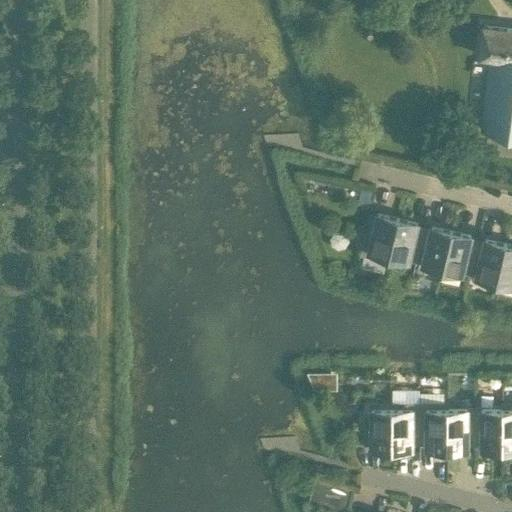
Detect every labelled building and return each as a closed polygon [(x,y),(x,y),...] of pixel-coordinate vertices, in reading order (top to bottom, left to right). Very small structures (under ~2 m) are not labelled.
[(481,55),(481,56),(490,57),(483,129),(511,132),(511,28),(484,26),(481,55)] [(361,230),(358,244),(362,245),(360,253),(388,259),(389,260),(390,254),(389,254),(398,215),(386,212),(379,210),(378,214),(370,212),(365,231),(361,230)] [(398,215),(389,254),(390,254),(416,260),(424,225),(417,223),(418,219),(411,218),(398,215)] [(424,225),(416,260),(443,266),(452,227),(432,223),(432,226),(424,225)] [(452,227),(443,266),(470,273),(478,237),(471,236),(472,232),(452,227)] [(478,237),(470,273),(496,279),(506,240),(486,236),(485,239),(478,237)] [(511,241),(506,240),(496,279),(511,282),(511,241)] [(360,408),(360,422),(364,422),(364,442),(372,443),(372,446),(392,446),(393,400),(364,400),(364,409),(360,408)] [(393,400),(392,446),(413,446),(413,443),(420,443),(420,400),(393,400)] [(420,400),(420,443),(427,443),(427,446),(435,446),(448,446),(448,406),(448,400),(420,400)] [(511,400),(502,400),(502,407),(503,407),(503,447),(511,446),(511,400)] [(448,406),(448,446),(461,446),(468,446),(468,443),(475,443),(475,406),(448,406)] [(475,406),(475,443),(483,443),(483,446),(490,447),(503,447),(503,407),(502,407),(475,406)] [(314,478),(309,501),(346,510),(352,487),(314,478)]
